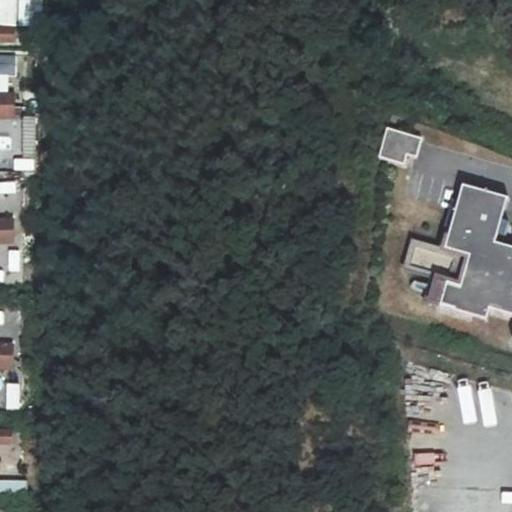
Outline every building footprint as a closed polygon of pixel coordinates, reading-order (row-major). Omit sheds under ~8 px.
[(11,28),(0,28),(0,41),(11,42),(11,28)] [(0,91),(14,92),(14,55),(0,55),(0,91)] [(10,94),(0,94),(0,118),(10,118),(10,94)] [(0,153),(21,152),(19,124),(0,125),(0,153)] [(420,140),(387,131),(379,158),(401,164),(404,156),(415,159),(420,140)] [(511,319),(511,251),(496,247),(509,200),(463,187),(445,253),(469,260),(462,288),(436,281),(428,309),(489,326),(493,314),(511,319)] [(0,209),(0,213),(16,215),(18,191),(6,190),(4,210),(0,209)] [(10,221),(0,221),(0,243),(11,243),(10,221)] [(469,260),(445,253),(413,244),(405,272),(436,281),(462,288),(469,260)] [(0,329),(0,341),(16,342),(16,330),(0,329)] [(12,347),(0,347),(0,369),(11,370),(12,347)] [(18,391),(0,390),(0,409),(17,410),(18,391)] [(0,496),(27,496),(27,482),(0,481),(0,496)]
